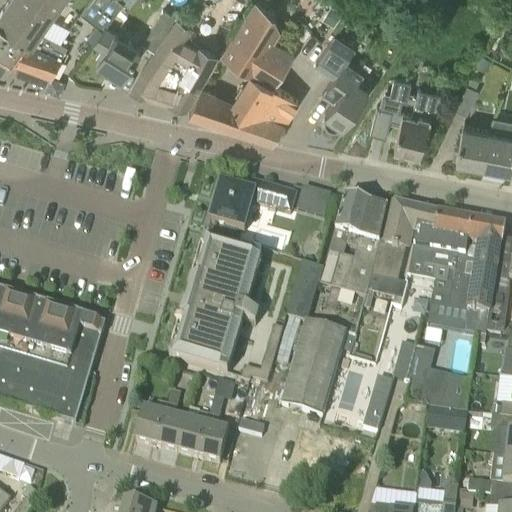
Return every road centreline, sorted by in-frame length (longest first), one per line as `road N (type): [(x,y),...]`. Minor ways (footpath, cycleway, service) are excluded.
road 1 (tertiary): [(511,204),(174,135)]
road 2 (residential): [(174,135),(85,462)]
road 3 (residential): [(276,511),(85,462)]
road 4 (tertiary): [(174,135),(0,96)]
